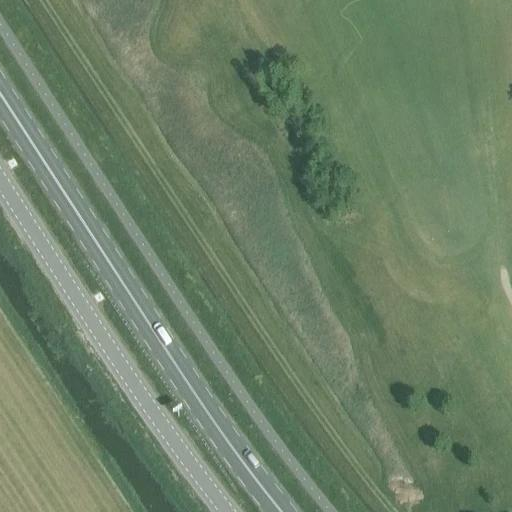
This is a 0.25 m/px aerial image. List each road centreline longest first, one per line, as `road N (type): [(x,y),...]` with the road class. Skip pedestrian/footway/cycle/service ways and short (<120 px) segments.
road 1 (primary): [(0,93),(212,422),(280,511)]
road 2 (unclassified): [(0,180),(225,511)]
